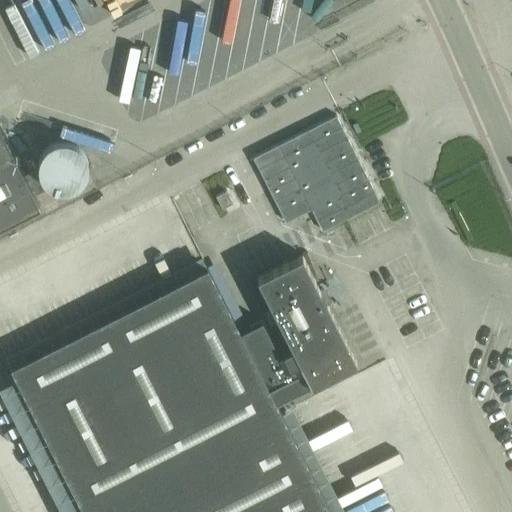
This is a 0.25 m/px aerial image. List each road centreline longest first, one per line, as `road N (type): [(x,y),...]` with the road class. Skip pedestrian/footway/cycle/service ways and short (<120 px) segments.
road 1 (unknown): [(465,49),(362,76),(225,148)]
road 2 (unknown): [(309,236),(383,340),(441,395)]
road 3 (unknown): [(167,176),(0,266)]
road 4 (unknown): [(494,112),(422,134),(410,174),(430,238)]
road 5 (tertiary): [(511,152),(440,0)]
road 6 (unknown): [(430,238),(443,279),(441,395)]
road 7 (unknown): [(96,54),(103,79),(167,176)]
road 8 (unknown): [(441,395),(496,511)]
road 9 (unknown): [(225,148),(275,220),(309,236)]
road 10 (unknown): [(309,236),(361,243),(430,238)]
